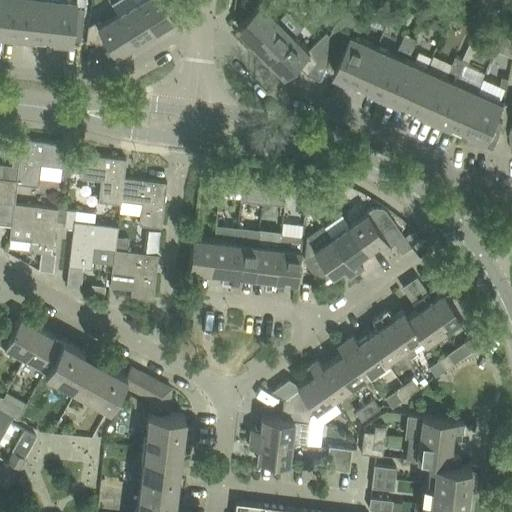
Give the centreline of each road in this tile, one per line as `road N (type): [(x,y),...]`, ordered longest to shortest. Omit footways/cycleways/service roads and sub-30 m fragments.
road 1 (residential): [(203,34),(222,39),(263,82),(394,137),(448,176),(511,184)]
road 2 (residential): [(227,392),(0,267)]
road 3 (tertiary): [(478,261),(390,175),(296,138)]
road 4 (residential): [(203,34),(178,33),(116,72),(0,66)]
road 5 (residential): [(339,313),(186,295)]
road 6 (residential): [(227,392),(339,313)]
road 7 (tertiary): [(193,110),(102,102),(69,112)]
road 8 (tertiary): [(69,112),(189,136)]
